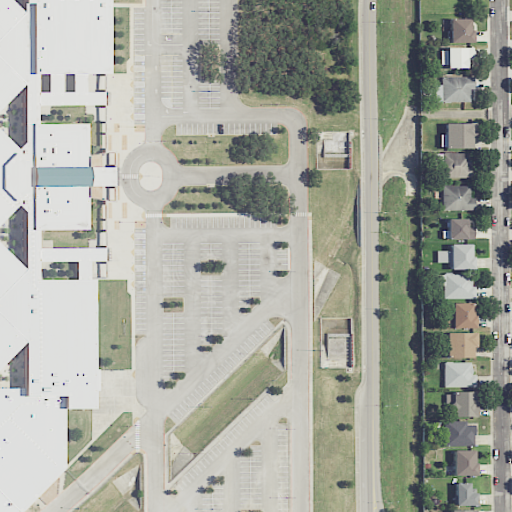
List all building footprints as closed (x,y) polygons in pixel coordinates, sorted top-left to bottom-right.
[(0,0),(0,511),(18,511),(63,469),(63,406),(91,407),(91,280),(29,280),(29,230),(83,231),(82,124),(29,124),(28,74),(104,74),(103,0),(19,0),(19,13),(6,0),(0,0)] [(470,18),(448,19),(449,43),(471,42),(470,18)] [(472,48),(440,47),(439,67),(464,67),(465,59),(472,60),(472,48)] [(434,101),(469,102),(469,90),(472,90),(472,77),(440,76),(440,84),(434,84),(434,101)] [(472,148),(472,123),(444,123),(444,148),(472,148)] [(469,152),(440,153),(441,178),(473,177),(473,164),(469,164),(469,152)] [(441,210),(473,210),(473,198),(469,198),(469,185),(441,185),(441,210)] [(465,219),(447,218),(447,238),(473,238),(473,227),(465,227),(465,219)] [(470,269),(470,244),(449,244),(449,250),(436,250),(436,262),(448,262),(448,269),(470,269)] [(442,297),(474,297),(474,285),(470,285),(470,273),(435,273),(435,285),(442,285),(442,297)] [(472,303),(450,303),(450,310),(444,310),(444,327),(473,327),(472,303)] [(445,357),(473,358),(474,332),(445,332),(445,357)] [(471,362),(443,362),(442,387),(475,387),(475,374),(471,374),(471,362)] [(475,416),(474,392),(448,392),(448,417),(475,416)] [(466,420),(442,421),(443,445),(474,444),(474,425),(466,425),(466,420)] [(474,475),(474,450),(453,450),(452,475),(474,475)] [(475,505),(476,489),(468,489),(468,483),(454,483),(454,505),(475,505)]
